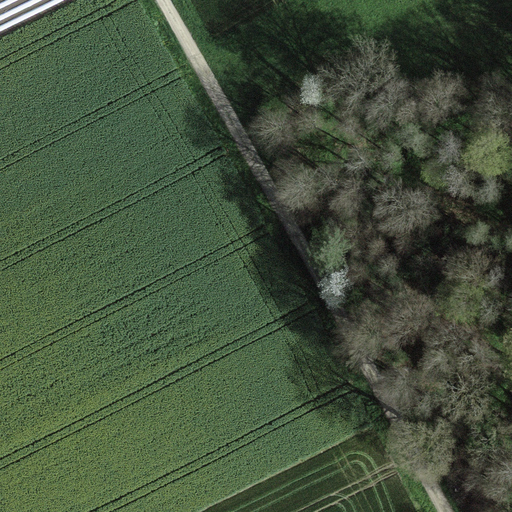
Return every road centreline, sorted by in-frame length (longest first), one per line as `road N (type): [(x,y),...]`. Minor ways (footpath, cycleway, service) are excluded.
road 1 (track): [(163,0),(451,511)]
road 2 (track): [(216,90),(511,112)]
